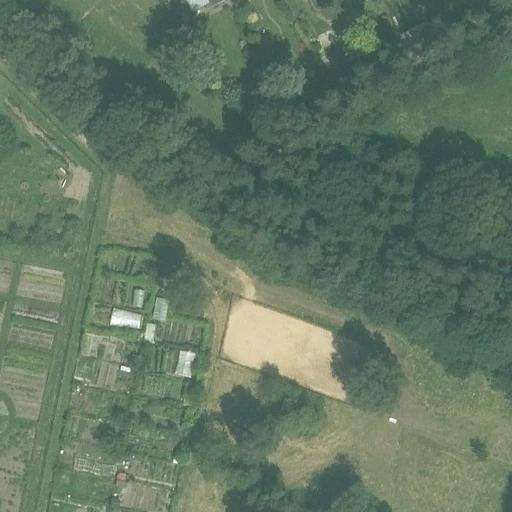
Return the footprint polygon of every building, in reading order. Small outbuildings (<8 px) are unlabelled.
[(207,0),(212,8),(227,0),(207,0)] [(502,8),(497,0),(480,0),(489,15),(502,8)] [(421,46),(412,29),(399,36),(408,53),(421,46)] [(335,75),(338,74),(335,67),(330,56),(320,61),(326,76),(327,78),(335,75)] [(259,85),(244,93),(254,112),(269,104),(259,85)] [(254,112),(252,114),(256,122),(258,125),(259,124),(277,114),(271,103),(269,104),(254,112)] [(168,301),(156,299),(152,319),(164,322),(168,301)] [(180,352),(174,374),(189,378),(194,355),(180,352)] [(139,358),(132,356),(129,367),(136,369),(139,358)] [(119,501),(112,500),(110,508),(118,510),(119,501)]
